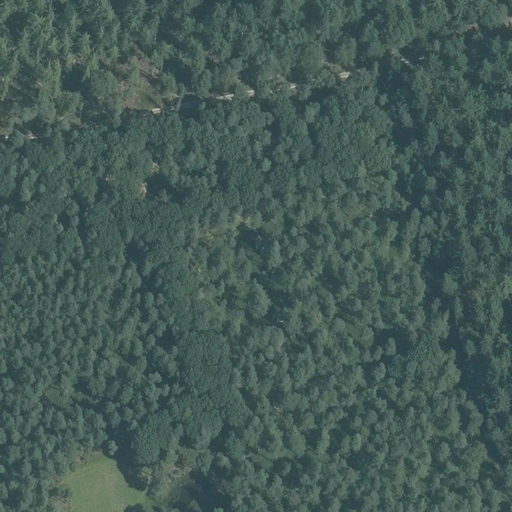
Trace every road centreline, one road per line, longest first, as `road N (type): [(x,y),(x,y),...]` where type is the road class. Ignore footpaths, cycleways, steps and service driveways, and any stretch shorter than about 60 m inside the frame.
road 1 (track): [(0,140),(511,42)]
road 2 (track): [(378,70),(500,511)]
